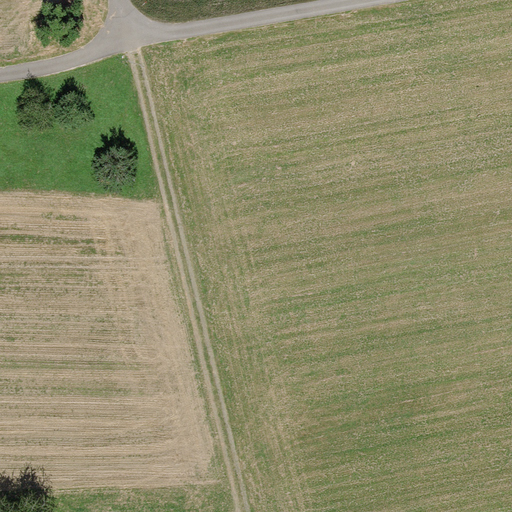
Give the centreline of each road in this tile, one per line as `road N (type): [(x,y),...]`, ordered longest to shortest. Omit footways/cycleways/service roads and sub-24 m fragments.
road 1 (track): [(248,511),(136,39)]
road 2 (track): [(362,0),(136,39),(81,61),(0,70)]
